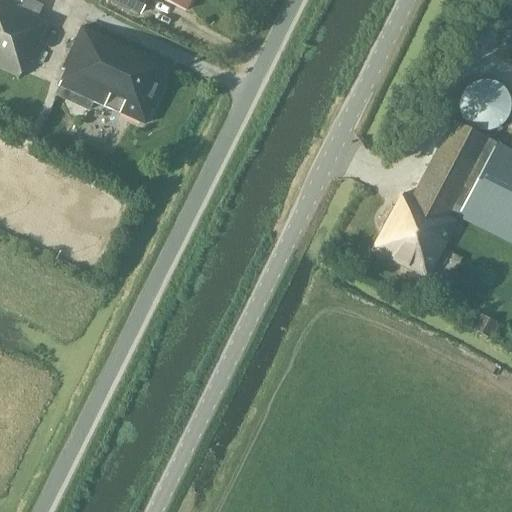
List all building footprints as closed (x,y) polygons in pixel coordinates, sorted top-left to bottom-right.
[(25,61),(30,63),(47,22),(37,18),(42,6),(30,0),(22,0),(18,10),(0,1),(0,69),(17,77),(19,75),(25,61)] [(109,0),(139,14),(145,0),(144,0),(109,0)] [(188,0),(161,0),(183,11),(188,0)] [(63,69),(57,87),(142,125),(169,66),(80,26),(61,68),(63,69)] [(500,88),(496,86),(492,84),(488,83),(484,82),(480,82),(475,83),(471,85),(468,87),(464,90),(462,93),(459,97),(458,101),(457,105),(457,110),(458,114),(459,118),(462,122),(464,125),(468,128),(471,131),(475,132),(480,133),(484,133),(488,133),(492,131),(496,129),(500,127),(503,124),(505,120),(507,116),(508,112),(508,108),(508,103),(507,99),(505,95),(503,92),(500,88)] [(451,235),(457,223),(446,216),(449,212),(511,244),(511,153),(450,123),(411,198),(402,194),(400,198),(399,197),(393,209),(392,208),(368,252),(425,281),(428,281),(431,280),(453,236),(451,235)]
